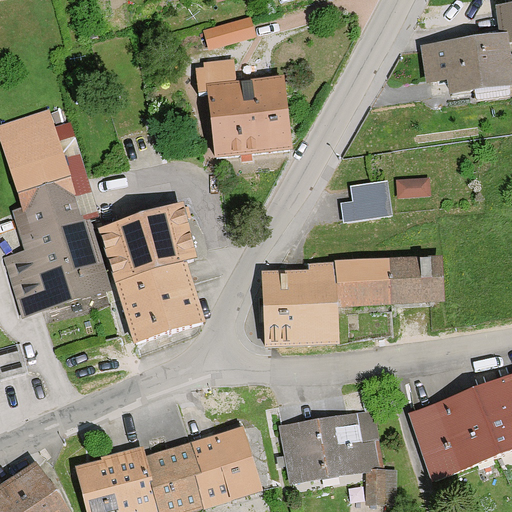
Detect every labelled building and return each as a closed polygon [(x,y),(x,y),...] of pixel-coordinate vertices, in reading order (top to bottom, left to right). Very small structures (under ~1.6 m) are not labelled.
[(449,83),(450,97),(511,91),(511,74),(509,44),(511,43),(511,5),(496,7),(499,39),(421,47),(425,85),(449,83)] [(210,52),(256,38),(250,19),(204,33),(210,52)] [(234,60),(195,64),(197,92),(207,91),(214,161),(289,153),(282,79),(236,84),(234,60)] [(23,319),(111,293),(90,222),(100,220),(72,125),(3,145),(24,212),(14,215),(25,253),(5,259),(23,319)] [(397,199),(430,199),(430,181),(397,181),(397,199)] [(343,224),(389,219),(386,185),(351,188),(353,205),(341,206),(343,224)] [(200,260),(185,209),(100,234),(115,285),(186,264),(200,260)] [(442,306),(441,261),(308,264),(308,272),(263,273),(265,349),(338,348),(337,309),(442,306)] [(205,329),(186,264),(115,285),(134,350),(205,329)] [(20,345),(0,350),(0,381),(27,374),(20,345)] [(511,372),(490,381),(511,440),(511,372)] [(447,397),(472,463),(511,448),(511,440),(490,381),(447,397)] [(405,412),(430,479),(472,463),(447,397),(405,412)] [(327,417),(337,476),(384,468),(373,408),(327,417)] [(280,425),(291,484),(337,476),(327,417),(280,425)] [(225,500),(257,490),(240,430),(208,439),(225,500)] [(192,509),(225,500),(208,439),(175,448),(192,509)] [(158,511),(143,457),(140,447),(103,457),(118,511),(158,511)] [(158,511),(179,511),(192,509),(175,448),(143,457),(158,511)] [(118,511),(103,457),(72,466),(85,511),(118,511)] [(28,511),(65,511),(34,462),(7,479),(28,511)] [(368,506),(397,506),(397,470),(368,471),(368,506)] [(0,511),(28,511),(7,479),(0,483),(0,511)]
